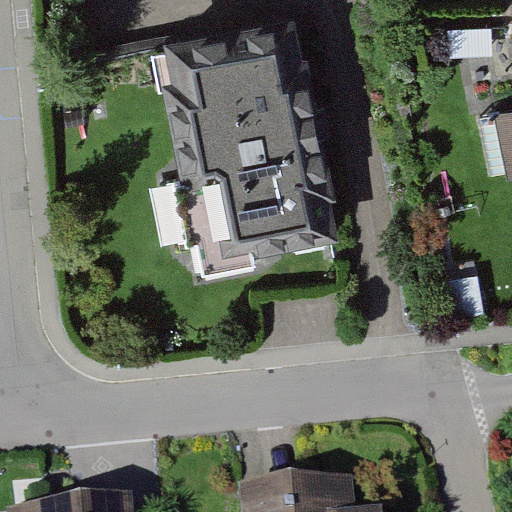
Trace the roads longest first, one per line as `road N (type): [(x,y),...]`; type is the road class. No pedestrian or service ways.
road 1 (residential): [(28,422),(399,390),(445,408)]
road 2 (residential): [(28,422),(0,157)]
